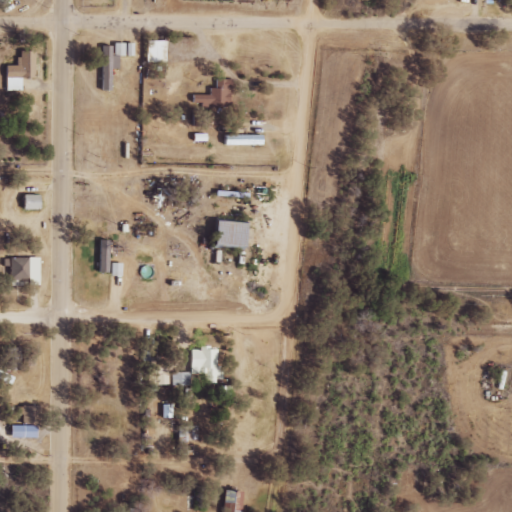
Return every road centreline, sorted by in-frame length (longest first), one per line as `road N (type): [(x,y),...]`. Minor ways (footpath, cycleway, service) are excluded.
road 1 (residential): [(61,511),(64,0)]
road 2 (residential): [(511,22),(0,20)]
road 3 (residential): [(289,321),(311,0)]
road 4 (residential): [(289,321),(0,317)]
